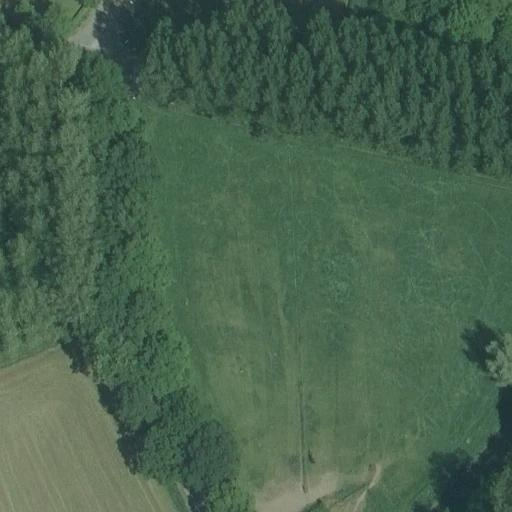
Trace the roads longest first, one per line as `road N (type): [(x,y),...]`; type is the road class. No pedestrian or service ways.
road 1 (tertiary): [(200,511),(108,325),(113,64)]
road 2 (tertiary): [(511,151),(113,64)]
